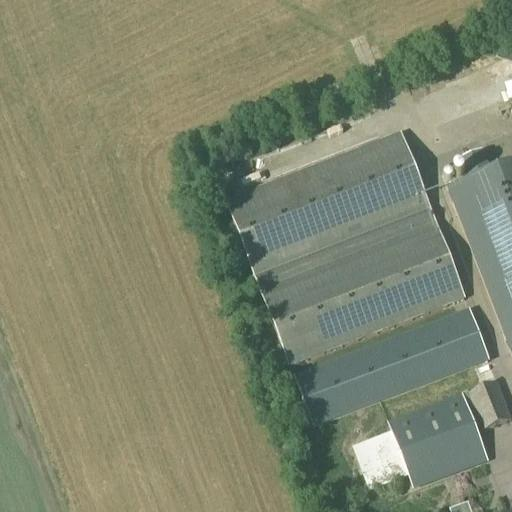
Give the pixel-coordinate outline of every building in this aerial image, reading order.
[(509,127),(511,136),(511,114),(435,143),(439,153),(509,127)] [(357,115),(291,138),(298,156),(345,139),(342,129),(360,123),(357,115)] [(224,205),(288,370),(463,302),(399,137),(224,205)] [(234,158),(238,181),(291,173),(287,150),(234,158)] [(511,168),(447,193),(511,362),(511,168)] [(293,380),(312,431),(489,365),(468,313),(293,380)] [(467,397),(481,435),(511,423),(496,385),(467,397)] [(486,463),(461,398),(388,426),(392,436),(353,451),(370,496),(407,482),(411,492),(486,463)] [(446,511),(461,511),(464,511),(462,502),(445,505),(446,511)]
